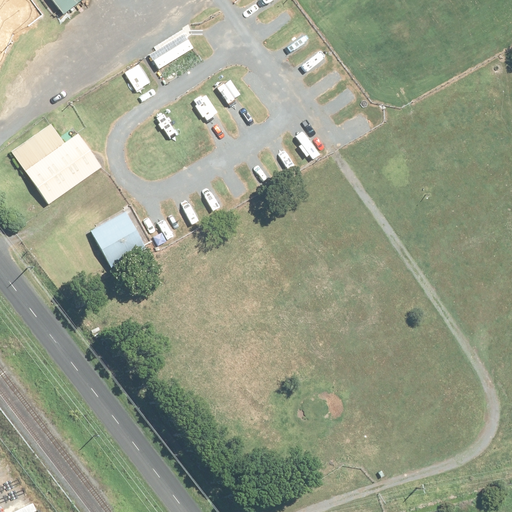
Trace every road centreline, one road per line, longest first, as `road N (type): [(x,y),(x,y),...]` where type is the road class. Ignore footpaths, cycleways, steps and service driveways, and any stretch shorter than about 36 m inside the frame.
road 1 (track): [(217,0),(498,397),(493,432),(476,452),(309,511)]
road 2 (unclassified): [(0,271),(183,511)]
